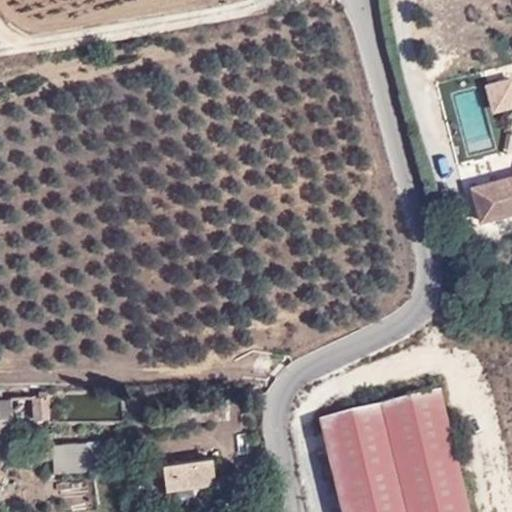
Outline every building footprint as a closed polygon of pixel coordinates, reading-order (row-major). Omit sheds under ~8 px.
[(467,151),(492,149),(486,86),(460,89),(467,151)] [(511,186),(479,195),(488,233),(511,227),(511,186)] [(0,386),(0,401),(8,401),(8,386),(0,386)] [(461,511),(431,394),(315,424),(337,511),(461,511)] [(45,396),(28,396),(28,420),(45,420),(45,396)] [(0,431),(9,431),(8,401),(0,401),(0,431)] [(90,445),(55,443),(52,476),(90,474),(90,445)] [(204,458),(159,471),(166,499),(211,485),(204,458)]
